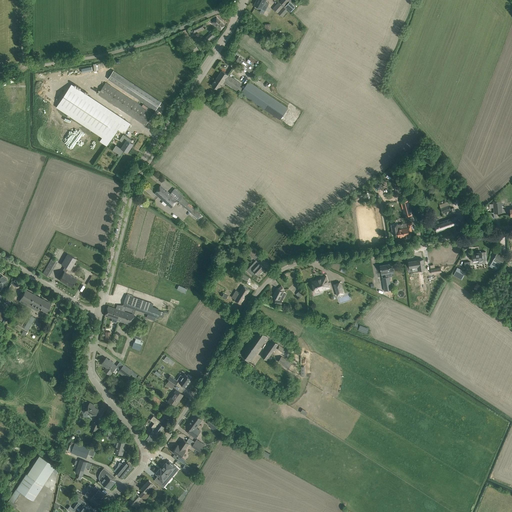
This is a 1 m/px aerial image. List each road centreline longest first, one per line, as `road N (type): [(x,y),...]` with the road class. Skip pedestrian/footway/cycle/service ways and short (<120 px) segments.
road 1 (unclassified): [(144,456),(183,415),(254,298),(281,270),(511,228)]
road 2 (unclassified): [(95,313),(130,183),(235,16)]
road 3 (unclassified): [(235,16),(212,14),(96,58),(32,67),(23,54),(22,0)]
road 4 (unclassified): [(144,456),(89,373),(95,313)]
